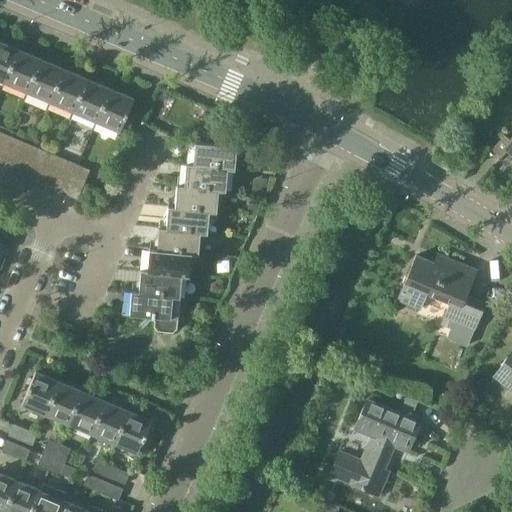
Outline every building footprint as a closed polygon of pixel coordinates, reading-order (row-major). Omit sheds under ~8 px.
[(0,80),(4,82),(18,49),(0,41),(0,80)] [(4,82),(27,92),(41,59),(18,49),(4,82)] [(27,92),(50,102),(64,69),(41,59),(27,92)] [(50,102),(73,111),(87,78),(64,69),(50,102)] [(73,111),(96,121),(110,88),(87,78),(73,111)] [(133,98),(110,88),(96,121),(119,131),(133,98)] [(0,154),(8,135),(0,131),(0,154)] [(0,165),(7,169),(11,161),(20,140),(8,135),(0,154),(0,165)] [(504,136),(492,149),(501,157),(508,150),(511,154),(511,137),(509,140),(504,136)] [(19,174),(24,161),(31,145),(20,140),(11,161),(7,169),(19,174)] [(194,164),(228,167),(235,168),(237,145),(195,142),(194,164)] [(30,179),(38,161),(43,150),(31,145),(24,161),(19,174),(30,179)] [(42,184),(52,161),(54,155),(43,150),(38,161),(30,179),(42,184)] [(53,188),(65,161),(66,159),(54,155),(52,161),(42,184),(53,188)] [(53,188),(65,193),(77,164),(66,159),(65,161),(53,188)] [(90,169),(77,164),(65,193),(78,198),(90,169)] [(184,185),(218,188),(226,188),(228,167),(194,164),(186,164),(184,185)] [(253,177),(252,191),(266,192),(267,178),(253,177)] [(175,206),(209,209),(217,209),(218,188),(184,185),(176,185),(175,206)] [(257,204),(248,203),(247,213),(256,214),(257,204)] [(166,228),(200,230),(207,231),(209,209),(175,206),(167,206),(166,228)] [(157,249),(191,251),(198,252),(200,230),(166,228),(158,227),(157,249)] [(147,270),(181,273),(189,274),(191,251),(157,249),(149,248),(147,270)] [(482,307),(465,299),(477,270),(434,252),(431,261),(416,256),(398,300),(420,309),(426,294),(449,304),(441,325),(450,329),(445,339),(466,348),(471,337),(477,323),(484,306),(483,305),(482,307)] [(139,270),(138,292),(180,295),(181,273),(147,270),(139,270)] [(180,295),(138,292),(130,291),(129,314),(155,316),(154,327),(158,331),(172,333),(177,328),(180,295)] [(511,390),(511,351),(493,376),(511,390)] [(44,413),(59,380),(36,370),(22,404),(44,413)] [(44,413),(67,423),(82,390),(59,380),(44,413)] [(166,381),(162,390),(172,393),(175,385),(166,381)] [(67,423),(91,433),(105,399),(82,390),(67,423)] [(339,449),(329,474),(350,483),(378,495),(389,469),(386,468),(395,445),(408,450),(422,417),(412,413),(411,413),(417,400),(406,395),(400,408),(399,412),(378,403),(381,397),(370,392),(367,399),(355,428),(374,436),(369,446),(366,445),(361,459),(339,449)] [(91,433),(113,443),(114,443),(128,409),(105,399),(91,433)] [(157,406),(153,415),(158,417),(153,428),(164,433),(172,413),(157,406)] [(137,453),(151,419),(153,414),(138,408),(136,413),(128,409),(114,443),(137,453)] [(37,434),(36,433),(13,424),(8,435),(32,445),(37,434)] [(30,449),(7,439),(2,450),(25,460),(30,449)] [(48,439),(42,452),(54,457),(59,444),(48,439)] [(54,457),(65,462),(71,448),(59,444),(54,457)] [(37,466),(48,470),(54,457),(42,452),(37,466)] [(54,457),(48,470),(59,475),(65,462),(54,457)] [(89,469),(100,474),(105,463),(94,458),(89,469)] [(105,463),(100,474),(124,484),(129,473),(105,463)] [(0,511),(2,511),(17,480),(0,472),(0,511)] [(83,485),(94,490),(98,479),(87,474),(83,485)] [(98,479),(94,490),(118,500),(122,488),(98,479)] [(2,511),(30,511),(39,490),(17,480),(2,511)] [(30,511),(57,511),(62,499),(39,490),(30,511)] [(57,511),(84,511),(85,509),(62,499),(57,511)] [(322,500),(318,510),(322,511),(334,511),(337,506),(322,500)]
